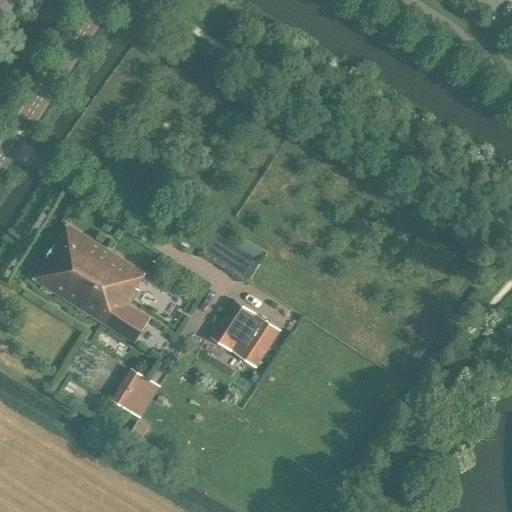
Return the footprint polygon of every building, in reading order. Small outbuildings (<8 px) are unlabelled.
[(186,217),(173,237),(189,248),(202,227),(186,217)] [(138,288),(147,272),(67,221),(33,277),(136,343),(152,317),(131,304),(141,289),(138,288)] [(245,238),(240,246),(258,258),(263,250),(245,238)] [(273,295),(266,305),(294,323),(300,313),(273,295)] [(251,363),(276,325),(236,298),(210,337),(251,363)] [(144,374),(125,406),(142,417),(161,385),(144,374)] [(149,428),(139,421),(130,436),(141,442),(149,428)]
